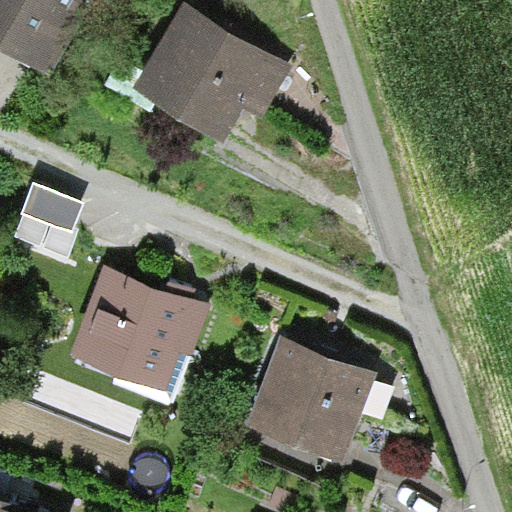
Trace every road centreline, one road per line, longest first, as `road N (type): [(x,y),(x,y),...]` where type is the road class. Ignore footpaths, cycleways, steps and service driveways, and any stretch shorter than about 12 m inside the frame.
road 1 (residential): [(0,138),(413,287)]
road 2 (residential): [(413,287),(323,0)]
road 3 (residential): [(490,511),(413,287)]
